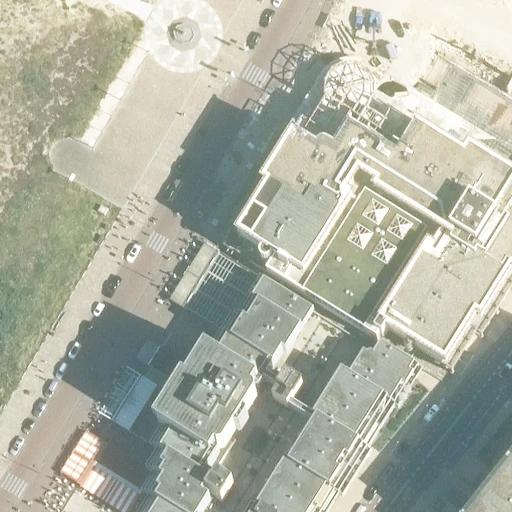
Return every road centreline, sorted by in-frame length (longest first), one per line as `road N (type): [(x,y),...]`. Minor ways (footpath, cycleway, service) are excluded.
road 1 (residential): [(266,61),(0,511)]
road 2 (residential): [(266,61),(354,105),(498,117),(511,125)]
road 3 (secondary): [(386,511),(511,351)]
